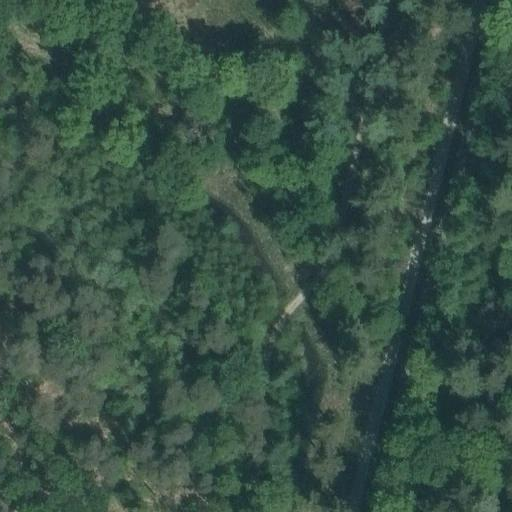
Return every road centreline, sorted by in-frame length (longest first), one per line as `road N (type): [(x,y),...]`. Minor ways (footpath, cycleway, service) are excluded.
road 1 (unknown): [(374,0),(353,146),(307,217),(286,337),(220,511)]
road 2 (tertiary): [(377,511),(511,3)]
